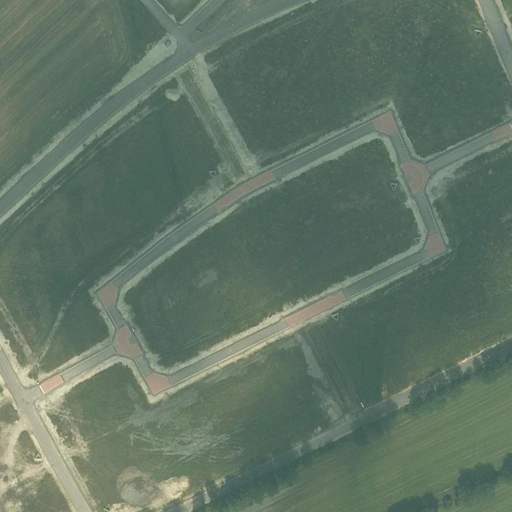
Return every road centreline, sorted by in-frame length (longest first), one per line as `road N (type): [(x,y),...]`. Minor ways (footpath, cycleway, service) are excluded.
road 1 (unclassified): [(128,338),(157,385),(439,246),(412,177)]
road 2 (unclassified): [(128,338),(107,293),(243,190),(387,120),(412,177)]
road 3 (unclassified): [(178,511),(511,350)]
road 4 (unclassified): [(0,208),(184,51)]
road 5 (unclassified): [(91,511),(25,397)]
road 6 (unclassified): [(184,51),(298,0)]
